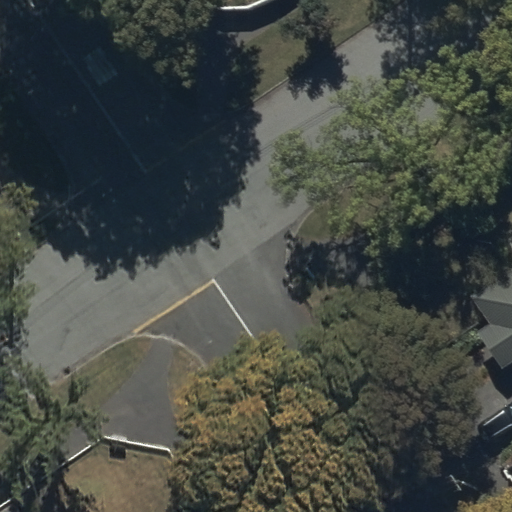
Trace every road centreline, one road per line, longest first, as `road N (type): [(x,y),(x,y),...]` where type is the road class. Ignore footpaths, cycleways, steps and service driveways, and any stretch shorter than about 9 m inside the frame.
road 1 (residential): [(189,229),(511,10)]
road 2 (residential): [(381,511),(189,229)]
road 3 (residential): [(189,229),(33,0)]
road 4 (residential): [(0,357),(189,229)]
